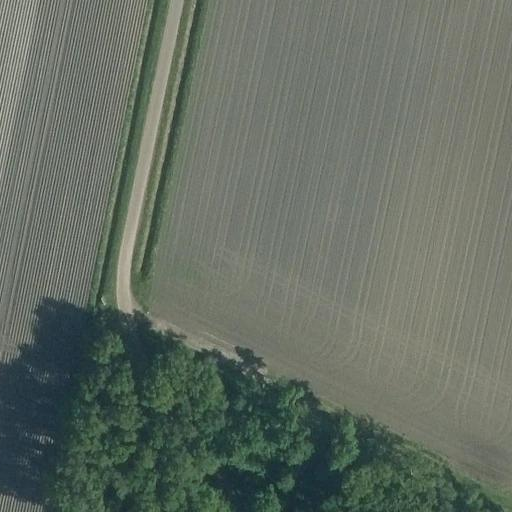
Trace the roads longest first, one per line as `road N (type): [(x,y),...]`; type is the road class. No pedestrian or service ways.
road 1 (unclassified): [(234,511),(141,362),(121,283),(178,0)]
road 2 (track): [(511,509),(126,318)]
